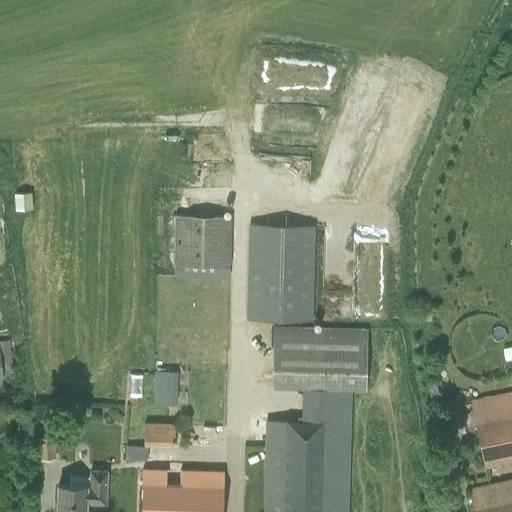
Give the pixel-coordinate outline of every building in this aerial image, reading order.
[(157,161),(156,186),(197,188),(198,163),(157,161)] [(13,211),(30,210),(29,191),(12,192),(13,211)] [(173,215),(172,264),(188,265),(188,275),(192,275),(229,276),(230,216),(173,215)] [(245,318),(311,319),(313,225),(246,223),(245,318)] [(266,422),(264,505),(263,511),(347,511),(352,388),(364,388),(366,330),(274,327),(272,386),(303,388),(302,423),(266,422)] [(175,404),(176,371),(154,371),(153,404),(175,404)] [(511,392),(468,402),(483,468),(511,461),(511,392)] [(126,446),(125,459),(147,460),(148,446),(174,447),(175,423),(144,423),(144,446),(126,446)] [(105,504),(106,484),(106,475),(106,470),(89,469),(89,476),(69,475),(68,487),(57,486),(57,497),(55,511),(85,511),(86,503),(105,504)] [(141,474),(141,505),(141,511),(221,511),(221,473),(141,474)] [(511,511),(511,479),(468,489),(472,511),(511,511)]
